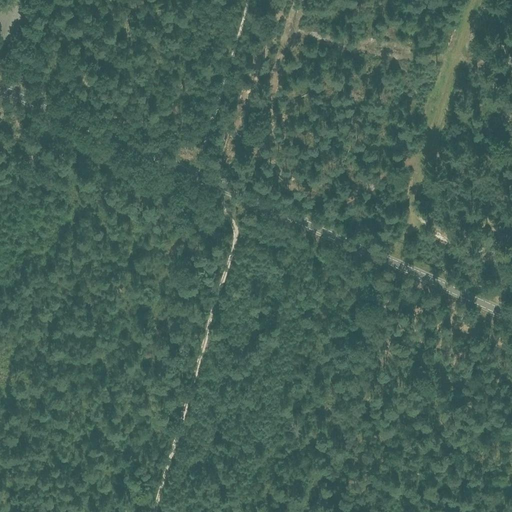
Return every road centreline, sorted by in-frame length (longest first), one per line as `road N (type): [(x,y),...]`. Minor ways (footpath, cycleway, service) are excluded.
road 1 (tertiary): [(511,312),(0,88)]
road 2 (track): [(155,511),(237,237)]
road 3 (track): [(479,0),(397,260)]
road 4 (track): [(251,0),(208,141)]
